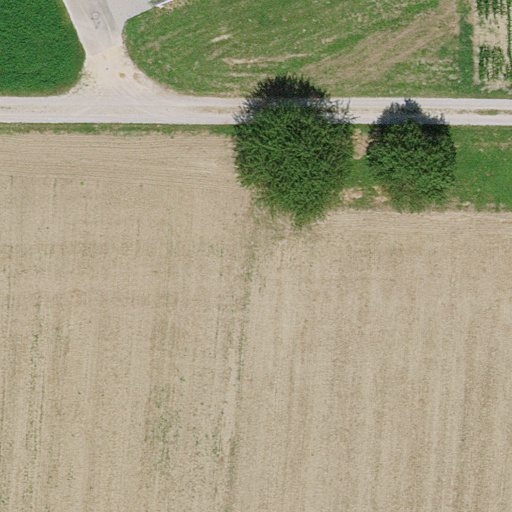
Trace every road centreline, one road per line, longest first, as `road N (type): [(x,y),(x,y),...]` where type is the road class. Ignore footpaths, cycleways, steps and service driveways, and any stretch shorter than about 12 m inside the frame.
road 1 (track): [(511,116),(0,108)]
road 2 (track): [(128,110),(76,0)]
